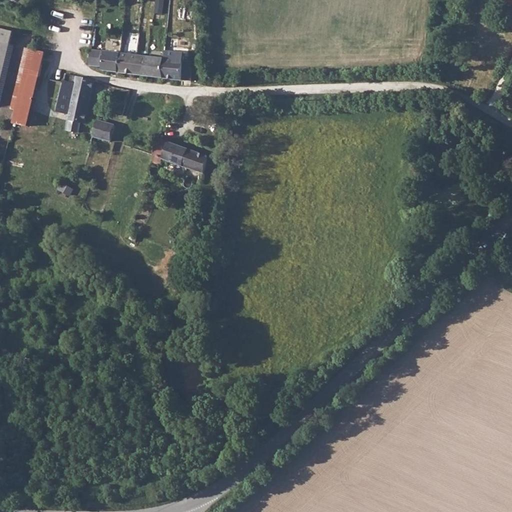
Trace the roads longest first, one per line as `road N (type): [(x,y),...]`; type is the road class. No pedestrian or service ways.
road 1 (track): [(511,122),(448,88),(150,92),(79,67),(64,20)]
road 2 (unclassified): [(511,218),(254,461),(182,507)]
